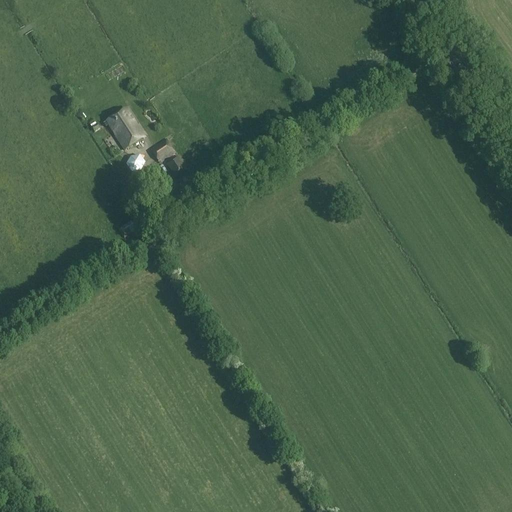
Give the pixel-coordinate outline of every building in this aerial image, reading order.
[(146,139),(134,120),(127,110),(104,125),(106,128),(109,126),(126,152),(146,139)] [(161,164),(176,154),(167,140),(152,151),(161,164)] [(148,149),(132,150),(133,169),(149,168),(148,149)] [(176,179),(188,171),(178,156),(166,164),(176,179)] [(148,186),(157,180),(149,168),(140,174),(148,186)] [(136,220),(119,231),(124,239),(142,229),(136,220)]
